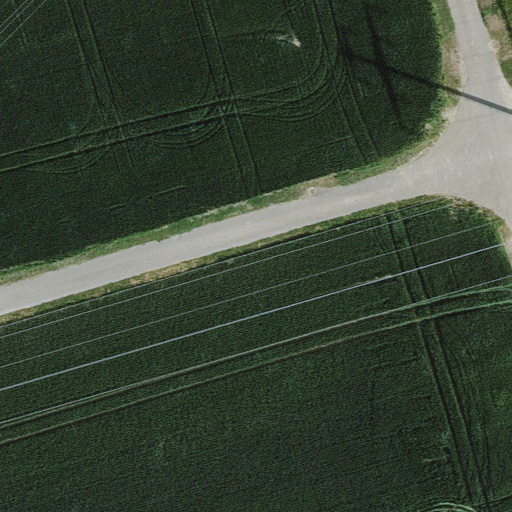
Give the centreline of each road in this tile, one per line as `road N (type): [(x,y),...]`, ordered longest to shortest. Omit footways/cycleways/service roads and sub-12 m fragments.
road 1 (track): [(457,157),(0,294)]
road 2 (track): [(413,0),(511,317)]
